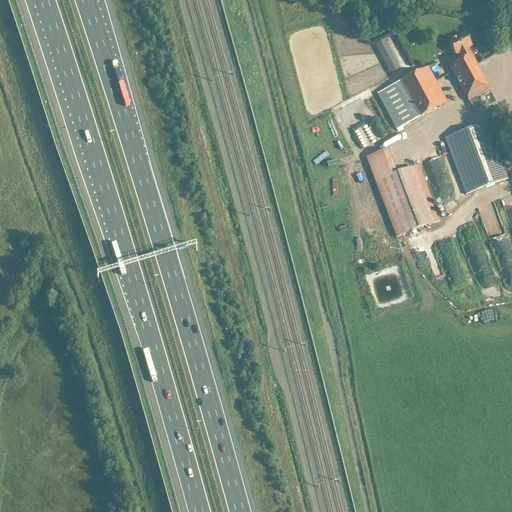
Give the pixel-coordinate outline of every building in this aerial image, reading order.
[(490,91),(476,65),(471,56),(477,53),(473,46),(471,47),(464,34),(448,43),(455,56),(458,55),(461,61),(449,67),(467,102),(490,91)] [(385,40),(374,45),(390,74),(400,69),(385,40)] [(428,67),(377,94),(396,131),(447,103),(428,67)] [(449,136),(472,193),(511,178),(511,176),(491,121),(449,136)] [(387,151),(366,159),(396,238),(439,222),(419,166),(396,174),(387,151)] [(497,322),(511,318),(511,316),(511,311),(495,315),(497,322)]
